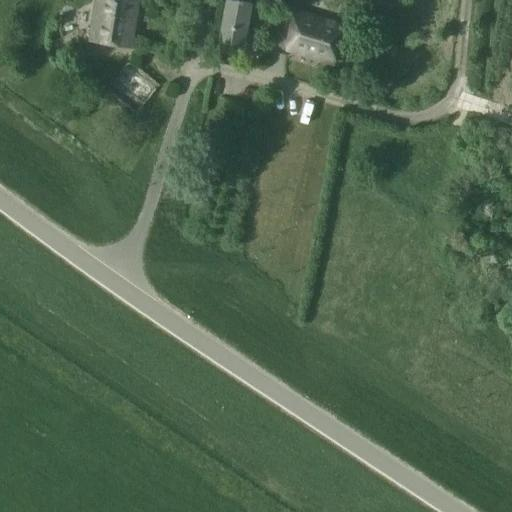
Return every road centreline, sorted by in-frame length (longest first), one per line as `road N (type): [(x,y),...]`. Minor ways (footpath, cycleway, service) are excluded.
road 1 (track): [(467,0),(456,86),(429,117),(403,118),(196,66),(115,290)]
road 2 (unclassified): [(447,511),(298,417),(0,203)]
